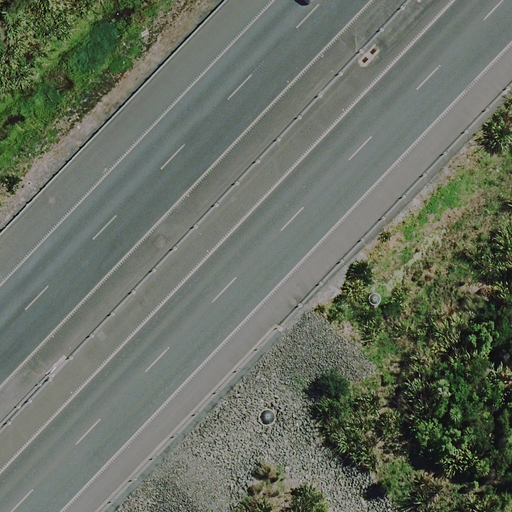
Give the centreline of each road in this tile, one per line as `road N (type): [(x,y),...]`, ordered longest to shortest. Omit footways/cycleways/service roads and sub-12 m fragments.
road 1 (motorway): [(507,0),(21,511)]
road 2 (motorway): [(0,332),(321,0)]
